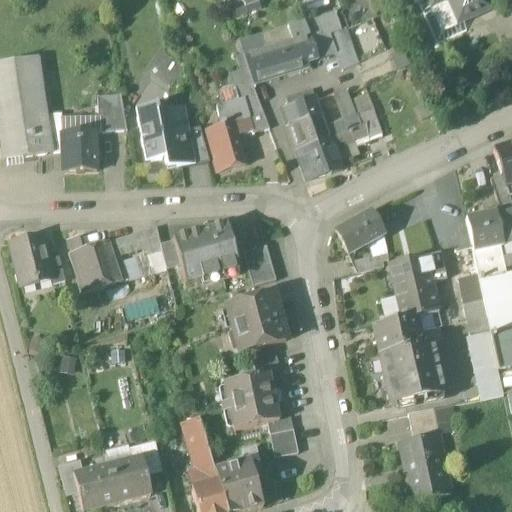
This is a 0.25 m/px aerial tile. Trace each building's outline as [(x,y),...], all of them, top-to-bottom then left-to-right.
[(259,11),(253,0),(231,0),(234,6),(241,3),(247,16),(259,11)] [(415,0),(437,47),(467,34),(462,23),(489,11),(484,0),(415,0)] [(511,0),(501,0),(506,10),(511,7),(511,0)] [(335,15),(302,25),(308,39),(316,61),(334,56),(329,40),(342,33),(335,15)] [(301,24),(286,29),(291,43),(292,43),(298,41),(298,43),(308,39),(302,25),(301,24)] [(261,39),(239,46),(254,87),(302,72),(296,54),(281,59),(277,48),(265,52),(261,39)] [(308,39),(298,43),(305,64),(316,61),(308,39)] [(298,43),(298,41),(292,43),(296,54),(302,72),(307,70),(305,64),(298,43)] [(291,43),(277,48),(281,59),(296,54),(292,43),(291,43)] [(37,61),(0,66),(0,153),(2,164),(51,157),(45,119),(37,61)] [(251,87),(245,72),(241,73),(230,76),(237,102),(237,103),(243,101),(252,134),(250,134),(251,136),(268,131),(258,103),(251,87)] [(310,92),(286,100),(289,109),(313,100),(310,92)] [(368,97),(349,103),(356,119),(360,129),(365,128),(368,145),(384,139),(368,97)] [(119,99),(96,101),(99,136),(125,134),(121,112),(119,99)] [(347,99),(336,103),(345,124),(356,119),(349,103),(347,99)] [(289,109),(281,111),(296,155),(325,145),(316,120),(320,119),(313,100),(289,109)] [(237,102),(217,108),(220,129),(232,126),(236,138),(250,134),(252,134),(243,101),(237,103),(237,102)] [(167,175),(195,168),(189,133),(185,111),(159,116),(157,108),(135,113),(146,166),(165,162),(167,175)] [(61,118),(45,119),(51,157),(62,155),(61,137),(62,136),(61,118)] [(345,124),(331,129),(336,140),(350,134),(360,129),(356,119),(345,124)] [(220,129),(205,132),(217,174),(244,167),(236,138),(232,126),(220,129)] [(360,129),(350,134),(355,145),(356,149),(368,145),(365,128),(360,129)] [(189,133),(195,168),(210,165),(200,131),(189,133)] [(336,140),(332,142),(336,154),(355,145),(350,134),(336,140)] [(62,136),(61,137),(62,155),(62,174),(95,173),(93,135),(62,136)] [(296,155),(295,155),(305,185),(343,174),(336,154),(332,142),(325,145),(296,155)] [(511,147),(493,153),(501,180),(505,193),(509,191),(511,190),(511,147)] [(505,193),(501,180),(490,183),(499,214),(500,217),(511,215),(511,214),(511,198),(509,191),(505,193)] [(370,214),(335,234),(347,258),(382,239),(370,214)] [(511,215),(500,217),(499,214),(495,215),(502,248),(511,245),(511,215)] [(495,215),(466,223),(473,256),(499,250),(502,249),(502,248),(495,215)] [(200,234),(172,242),(172,244),(179,269),(185,288),(239,274),(226,227),(207,232),(208,235),(200,237),(200,234)] [(155,230),(141,234),(147,256),(161,252),(160,247),(155,230)] [(135,236),(81,252),(79,240),(67,242),(69,252),(65,253),(67,259),(69,258),(81,296),(119,284),(111,260),(119,257),(139,251),(135,236)] [(46,264),(40,241),(9,249),(20,289),(50,281),(46,264)] [(172,244),(160,247),(161,252),(167,273),(179,269),(172,244)] [(266,249),(242,256),(252,290),(275,284),(266,249)] [(499,250),(473,256),(478,278),(479,284),(505,279),(499,250)] [(441,256),(424,261),(429,280),(444,277),(440,260),(442,259),(441,256)] [(126,282),(119,257),(111,260),(119,284),(126,282)] [(386,257),(351,267),(356,277),(383,270),(382,265),(388,263),(386,257)] [(58,261),(46,264),(50,281),(51,287),(64,284),(58,261)] [(424,261),(388,270),(393,289),(429,280),(424,261)] [(511,277),(505,279),(479,284),(484,305),(487,319),(490,333),(490,332),(491,336),(506,333),(511,331),(511,277)] [(478,278),(457,283),(463,310),(484,305),(479,284),(478,278)] [(429,280),(393,289),(401,324),(414,321),(438,316),(429,280)] [(273,297),(226,310),(239,356),(285,344),(273,297)] [(484,305),(463,310),(466,323),(487,319),(484,305)] [(487,319),(466,323),(469,337),(490,333),(487,319)] [(401,324),(372,331),(378,358),(402,353),(399,340),(418,336),(414,321),(401,324)] [(511,360),(506,333),(491,336),(499,373),(511,369),(511,360)] [(418,336),(399,340),(402,353),(378,358),(390,411),(445,399),(434,347),(420,349),(418,336)] [(479,405),(502,400),(487,337),(464,343),(479,405)] [(276,359),(253,365),(256,376),(279,370),(276,359)] [(268,377),(223,386),(227,406),(221,407),(223,415),(229,414),(233,433),(266,426),(278,424),(275,407),(281,405),(278,393),(272,394),(268,377)] [(430,414),(405,419),(410,443),(435,437),(430,414)] [(278,424),(266,426),(269,438),(293,433),(290,421),(278,424)] [(198,423),(186,426),(190,442),(203,438),(198,423)] [(293,433),(269,438),(274,462),(297,457),(293,433)] [(410,443),(399,446),(411,504),(451,495),(444,461),(439,462),(434,439),(439,438),(439,436),(435,437),(410,443)] [(203,438),(190,442),(196,464),(210,460),(205,444),(203,438)] [(154,444),(133,449),(136,461),(141,460),(145,474),(160,470),(154,444)] [(136,461),(106,469),(116,506),(151,497),(145,474),(141,460),(136,461)] [(210,460),(196,464),(204,491),(217,487),(214,474),(210,460)] [(73,464),(58,468),(64,494),(76,491),(72,478),(76,477),(73,464)] [(249,465),(237,468),(237,466),(234,464),(225,467),(224,469),(225,471),(214,474),(217,487),(224,511),(257,511),(262,511),(261,509),(263,509),(265,506),(263,501),(261,500),(259,500),(249,465)] [(76,477),(72,478),(76,491),(81,511),(92,511),(116,506),(106,469),(76,477)] [(204,491),(192,494),(196,511),(224,511),(217,487),(204,491)]
